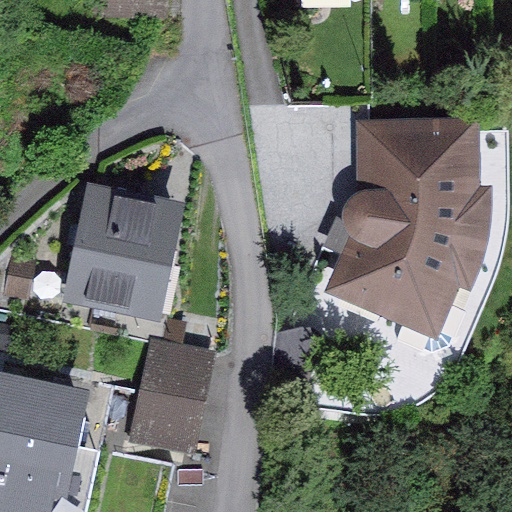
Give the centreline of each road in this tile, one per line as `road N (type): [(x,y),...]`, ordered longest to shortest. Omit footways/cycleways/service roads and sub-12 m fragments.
road 1 (residential): [(213,61),(250,290),(251,362),(232,511)]
road 2 (residential): [(213,61),(165,68),(0,224)]
